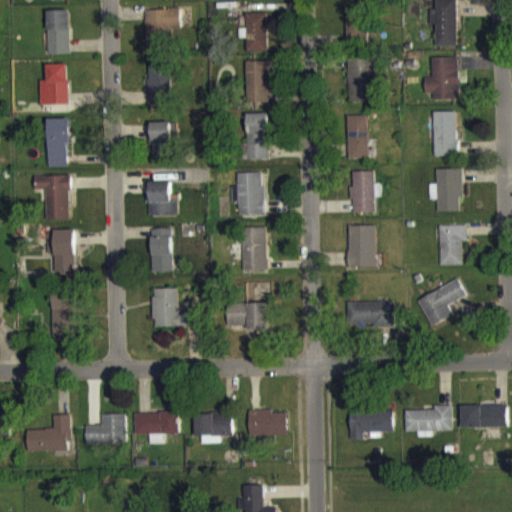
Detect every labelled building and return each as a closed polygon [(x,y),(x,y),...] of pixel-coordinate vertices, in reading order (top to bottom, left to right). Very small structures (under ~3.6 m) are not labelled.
[(46,0),(69,0),(70,8),(47,8),(46,0)] [(437,7),(458,7),(458,55),(437,55),(437,33),(431,33),(431,18),(437,18),(437,7)] [(346,17),(348,51),(368,50),(367,16),(346,17)] [(182,18),(146,19),(147,60),(170,59),(170,39),(182,38),(182,18)] [(71,63),(71,19),(47,20),(48,63),(71,63)] [(247,22),(248,60),(269,59),(268,21),(247,22)] [(433,86),(426,86),(426,102),(434,102),(434,109),(459,109),(459,66),(433,66),(433,86)] [(349,110),(376,110),(376,67),(349,67),(349,110)] [(247,112),(270,112),(271,71),(248,70),(247,112)] [(173,72),(150,72),(149,114),(172,115),(173,72)] [(48,73),(48,89),(41,90),(42,114),(70,114),(69,73),(48,73)] [(460,165),(435,165),(435,121),(457,121),(458,149),(460,149),(460,165)] [(270,122),(246,122),(247,168),(270,168),(270,122)] [(370,167),(369,124),(349,125),(350,167),(370,167)] [(49,128),(50,176),(69,175),(68,153),(72,153),(71,127),(49,128)] [(172,149),(179,149),(178,131),(152,131),(152,165),(172,165),(172,149)] [(438,178),(464,178),(464,205),(461,206),(461,220),(439,220),(439,208),(431,208),(431,193),(438,193),(438,178)] [(375,180),(375,193),(381,192),(381,206),(376,206),(377,221),(354,222),(354,208),(350,209),(350,196),(353,196),(353,181),(375,180)] [(266,224),(265,182),(239,182),(239,195),(233,195),(233,211),(240,211),(240,225),(266,224)] [(36,185),(72,184),(73,199),(70,200),(71,227),(48,228),(47,198),(36,198),(36,185)] [(172,190),(150,190),(151,225),(179,224),(179,209),(172,209),(172,190)] [(349,235),(350,277),(377,276),(376,234),(349,235)] [(468,234),(440,234),(441,274),(464,274),(463,250),(469,250),(468,234)] [(268,236),(243,237),(244,279),(269,279),(268,236)] [(173,238),(153,238),(154,282),(174,281),(173,238)] [(78,240),(49,240),(48,263),(57,263),(57,288),(78,288),(78,240)] [(468,305),(461,289),(419,308),(432,336),(454,325),(449,314),(468,305)] [(79,297),(54,297),(53,351),(78,351),(79,297)] [(156,337),(201,336),(201,319),(181,319),(180,297),(155,298),(156,337)] [(397,336),(397,310),(349,311),(349,333),(375,333),(375,336),(397,336)] [(269,337),(270,313),(229,311),(229,336),(269,337)] [(455,414),(436,415),(436,419),(407,420),(407,441),(419,441),(419,446),(435,446),(435,440),(456,440),(455,414)] [(510,414),(463,415),(464,438),(511,437),(510,414)] [(351,449),(367,449),(367,441),(397,442),(397,420),(352,419),(351,449)] [(0,442),(12,443),(14,422),(0,420),(0,442)] [(290,445),(290,420),(250,421),(251,445),(290,445)] [(137,444),(151,444),(151,453),(165,453),(165,444),(182,443),(181,421),(136,422),(137,444)] [(197,445),(209,445),(209,452),(223,452),(223,445),(235,445),(234,421),(197,422),(197,445)] [(87,434),(88,453),(128,452),(128,423),(103,424),(103,434),(87,434)] [(30,461),(70,460),(69,450),(73,450),(73,424),(55,424),(55,438),(29,439),(30,461)] [(266,511),(267,494),(246,495),(246,508),(240,508),(240,511),(266,511)]
